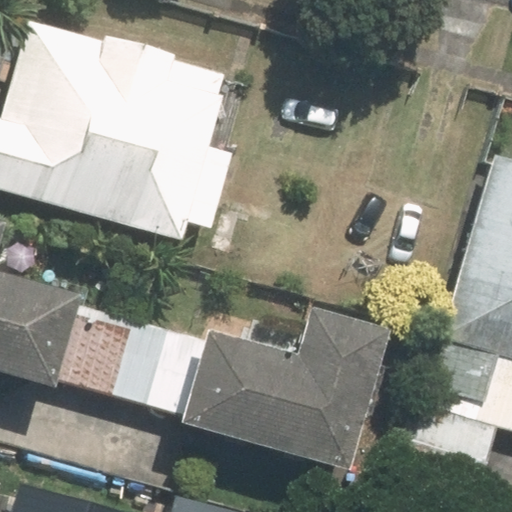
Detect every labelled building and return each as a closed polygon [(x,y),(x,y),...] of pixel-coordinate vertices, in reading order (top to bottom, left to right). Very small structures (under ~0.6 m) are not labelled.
[(238,148),(214,142),(229,89),(223,88),(228,70),(180,56),(182,48),(112,28),(109,38),(32,16),(0,127),(0,182),(189,236),(194,220),(216,226),(238,148)] [(511,155),(494,150),(420,402),(511,428),(511,155)] [(319,198),(235,178),(218,248),(301,269),(319,198)] [(2,263),(16,215),(0,210),(0,366),(62,384),(90,288),(2,263)] [(399,322),(318,299),(305,347),(217,322),(189,418),(357,466),(399,322)] [(502,426),(420,402),(401,469),(482,493),(502,426)] [(149,511),(75,489),(67,511),(149,511)]
